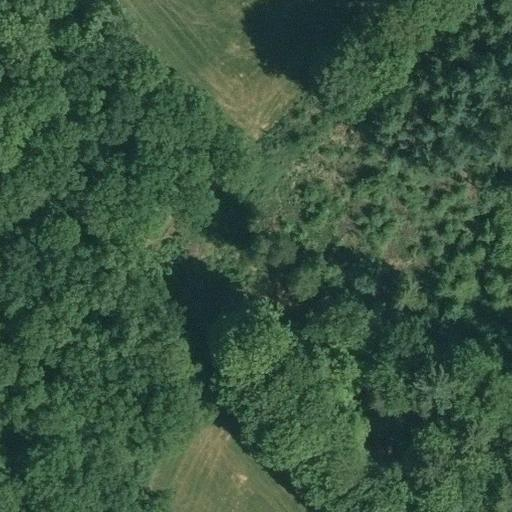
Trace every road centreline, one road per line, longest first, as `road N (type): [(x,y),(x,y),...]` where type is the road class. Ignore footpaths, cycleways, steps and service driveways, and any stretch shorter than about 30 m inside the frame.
road 1 (track): [(245,138),(174,208),(156,257),(171,315),(199,356)]
road 2 (track): [(199,356),(168,369),(12,511)]
road 3 (track): [(199,356),(342,511)]
